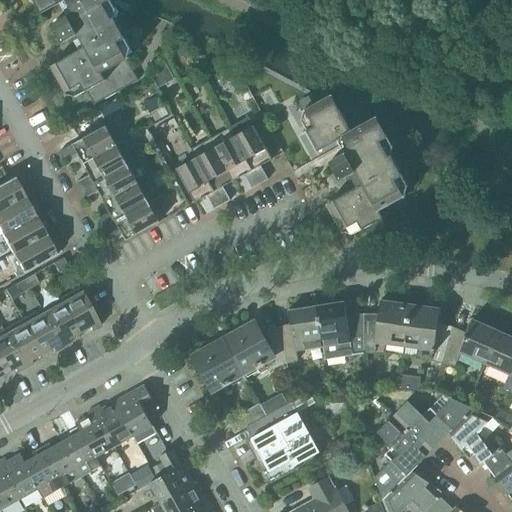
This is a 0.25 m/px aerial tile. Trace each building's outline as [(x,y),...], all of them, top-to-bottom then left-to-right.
[(54,24),(64,42),(72,38),(79,51),(51,66),(67,95),(69,94),(77,97),(87,91),(95,104),(139,80),(127,59),(131,57),(130,56),(127,57),(119,42),(127,38),(115,17),(113,18),(105,3),(110,0),(34,0),(42,13),(66,0),(68,0),(75,12),(54,24)] [(144,14),(138,26),(148,31),(154,19),(144,14)] [(182,40),(174,44),(181,56),(188,52),(182,40)] [(405,197),(408,195),(399,178),(404,175),(393,154),(390,156),(382,141),(389,137),(378,116),(353,130),(332,94),(304,110),(305,112),(307,111),(316,126),(308,130),(319,151),(345,137),(352,149),(331,161),(341,180),(349,176),(356,188),(328,204),(344,233),(346,232),(354,234),(365,228),(372,242),(416,217),(405,197)] [(160,96),(146,103),(155,120),(169,113),(160,96)] [(108,105),(98,110),(104,120),(113,115),(108,105)] [(230,128),(235,137),(261,184),(269,179),(261,165),(273,159),(250,117),(230,128)] [(79,153),(85,164),(118,145),(127,140),(115,120),(60,152),(65,161),(79,153)] [(235,137),(230,128),(211,138),(234,180),(245,174),(253,188),(261,184),(235,137)] [(234,180),(211,138),(192,149),(197,158),(223,205),(231,200),(224,186),(234,180)] [(77,182),(81,190),(128,164),(118,145),(85,164),(91,174),(77,182)] [(223,205),(197,158),(177,169),(196,202),(207,195),(215,209),(223,205)] [(100,191),(106,201),(139,183),(128,164),(81,190),(86,198),(100,191)] [(0,184),(0,210),(25,196),(19,186),(24,183),(19,174),(0,184)] [(98,220),(102,228),(149,202),(139,183),(106,201),(112,212),(98,220)] [(0,210),(0,229),(2,234),(40,213),(36,205),(31,207),(25,196),(0,210)] [(149,202),(102,228),(107,236),(121,228),(127,240),(160,222),(149,202)] [(2,234),(13,253),(46,234),(40,223),(45,221),(40,213),(2,234)] [(46,234),(13,253),(6,257),(17,276),(62,252),(57,243),(52,245),(46,234)] [(69,267),(64,257),(54,262),(59,272),(69,267)] [(34,274),(25,279),(30,288),(39,283),(34,274)] [(25,279),(6,289),(12,300),(22,295),(21,293),(30,288),(25,279)] [(81,288),(61,299),(79,332),(90,326),(92,331),(102,326),(81,288)] [(61,299),(42,309),(63,347),(71,343),(69,338),(79,332),(61,299)] [(386,342),(406,345),(411,305),(389,302),(389,301),(381,300),(380,307),(382,308),(379,322),(365,322),(365,325),(365,352),(365,354),(385,353),(386,342)] [(345,302),(317,307),(323,346),(326,360),(365,354),(365,352),(365,325),(349,325),(345,302)] [(444,363),(444,362),(453,331),(454,327),(438,322),(439,316),(440,316),(441,308),(434,307),(433,308),(411,305),(406,345),(420,347),(419,357),(444,363)] [(297,350),(323,346),(317,307),(290,311),(294,334),(280,338),(288,364),(299,360),(297,350)] [(42,309),(23,320),(42,353),(52,347),(55,352),(63,347),(42,309)] [(462,354),(486,364),(501,330),(474,319),(466,337),(453,331),(444,362),(456,366),(462,354)] [(23,320),(4,330),(25,368),(33,364),(31,359),(42,353),(23,320)] [(289,367),(288,364),(280,338),(277,329),(263,334),(256,321),(225,339),(244,374),(257,367),(257,368),(265,363),(264,362),(275,357),(282,370),(289,367)] [(0,368),(3,374),(15,368),(17,373),(25,368),(4,330),(0,332),(0,368)] [(511,335),(501,330),(486,364),(510,375),(504,388),(511,392),(511,335)] [(232,381),(244,374),(225,339),(193,356),(213,391),(224,385),(224,386),(232,382),(232,381)] [(145,385),(115,402),(134,436),(138,443),(158,432),(147,413),(157,408),(158,408),(145,385)] [(342,402),(341,394),(331,396),(332,403),(342,402)] [(408,401),(393,416),(431,452),(450,432),(474,407),(453,398),(437,414),(431,407),(423,415),(408,401)] [(100,405),(94,409),(115,447),(134,436),(115,402),(102,409),(100,405)] [(267,415),(250,425),(255,435),(252,437),(262,455),(257,458),(269,480),(281,474),(282,476),(298,467),(296,465),(320,452),(292,402),(267,415)] [(236,433),(250,425),(267,415),(261,403),(229,421),(236,433)] [(499,405),(494,414),(503,418),(507,410),(499,405)] [(474,407),(450,432),(476,467),(484,461),(496,477),(511,465),(511,450),(507,454),(501,447),(493,453),(478,433),(494,417),(474,407)] [(76,423),(78,427),(79,426),(97,457),(115,447),(94,409),(88,412),(90,415),(76,423)] [(376,478),(384,500),(412,470),(413,471),(431,452),(393,416),(378,431),(393,446),(386,454),(392,460),(376,478)] [(511,419),(506,416),(503,420),(511,425),(511,419)] [(73,436),(63,442),(83,477),(102,466),(97,457),(79,426),(78,427),(70,431),(73,436)] [(329,450),(316,457),(320,465),(346,449),(340,439),(327,446),(329,450)] [(50,442),(41,447),(64,487),(83,477),(63,442),(53,447),(50,442)] [(36,457),(26,462),(25,463),(40,489),(39,489),(44,498),(64,487),(41,447),(33,452),(36,457)] [(161,457),(170,472),(183,465),(174,449),(161,457)] [(6,457),(0,460),(0,461),(21,499),(39,489),(40,489),(25,463),(26,462),(21,454),(8,461),(6,457)] [(0,506),(2,510),(21,499),(0,461),(0,506)] [(151,483),(162,503),(196,484),(189,471),(192,469),(188,462),(183,465),(170,472),(151,483)] [(152,469),(153,469),(158,478),(168,472),(162,463),(152,469)] [(150,465),(132,475),(140,488),(157,479),(150,465)] [(511,465),(496,477),(511,498),(511,465)] [(402,511),(413,501),(425,511),(452,511),(455,509),(454,509),(441,496),(444,492),(413,471),(412,470),(384,500),(388,511),(402,511)] [(130,474),(121,479),(126,489),(136,484),(130,474)] [(349,511),(336,488),(335,488),(329,477),(310,488),(316,499),(292,511),(349,511)] [(155,507),(157,511),(188,511),(210,500),(206,494),(203,496),(196,484),(162,503),(155,507)] [(188,511),(211,511),(210,508),(213,507),(210,500),(188,511)] [(88,511),(97,511),(100,511),(95,502),(85,507),(88,511)] [(369,508),(370,511),(382,511),(385,511),(380,502),(369,508)]
